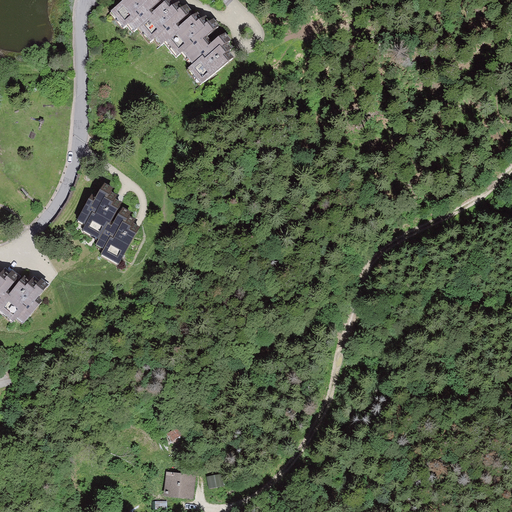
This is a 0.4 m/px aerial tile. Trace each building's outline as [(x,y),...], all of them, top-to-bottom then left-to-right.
[(183,51),(193,64),(189,68),(203,82),(235,56),(230,50),(233,48),(229,43),(232,40),(226,32),(211,44),(207,39),(222,27),(214,17),(210,20),(206,15),(201,19),(197,14),(181,27),(178,23),(193,11),(186,3),(183,5),(179,0),(178,0),(175,2),(173,0),(167,0),(153,11),(151,8),(161,0),(125,0),(112,10),(124,26),(128,23),(135,30),(138,28),(150,42),(154,39),(160,45),(166,41),(179,56),(183,51)] [(100,255),(119,265),(140,227),(134,224),(135,219),(129,216),(131,212),(120,206),(122,202),(116,199),(117,196),(110,192),(113,186),(106,182),(97,198),(91,194),(76,221),(83,225),(80,230),(97,240),(94,244),(103,249),(100,255)] [(17,318),(24,324),(43,301),(38,298),(48,287),(41,281),(37,285),(29,282),(25,278),(20,281),(8,272),(7,276),(0,273),(0,311),(13,322),(17,318)] [(169,475),(167,496),(191,498),(193,477),(169,475)] [(210,478),(211,488),(224,486),(223,476),(210,478)]
